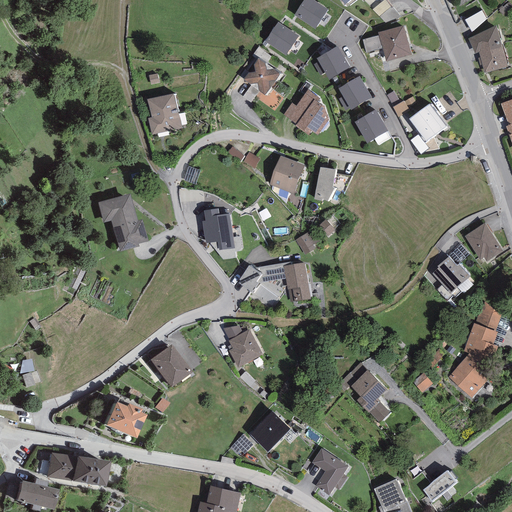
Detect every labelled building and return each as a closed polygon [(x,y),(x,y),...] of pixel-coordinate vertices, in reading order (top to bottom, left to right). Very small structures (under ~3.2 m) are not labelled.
[(312,0),(304,0),(294,16),(315,30),(328,10),(312,0)] [(482,11),(465,20),(471,32),(487,19),(482,11)] [(278,22),(265,41),(285,55),(298,36),(278,22)] [(468,39),(474,54),(478,52),(480,58),(478,58),(480,66),(482,65),(484,73),(507,67),(496,25),(468,39)] [(365,52),(382,48),(386,62),(411,55),(404,26),(378,32),(379,36),(362,40),(365,52)] [(338,46),(316,58),(318,61),(314,64),(320,75),(324,73),(329,81),(350,69),(338,46)] [(280,74),(258,59),(242,80),(250,86),(258,92),(264,96),(280,74)] [(359,76),(338,88),(343,96),(339,99),(345,110),(349,108),(350,110),(372,98),(359,76)] [(251,103),(258,92),(250,86),(242,97),(251,103)] [(292,103),(284,115),(296,124),(295,126),(308,135),(311,131),(318,135),(328,119),(324,107),(317,103),(320,98),(308,90),(296,107),(292,103)] [(151,117),(148,118),(152,135),(182,128),(174,93),(147,99),(151,117)] [(506,127),(511,144),(511,99),(500,104),(508,126),(506,127)] [(437,102),(413,118),(429,142),(453,126),(437,102)] [(376,110),(354,122),(367,143),(387,131),(376,110)] [(243,163),(252,151),(240,142),(230,153),(243,163)] [(246,163),(258,169),(263,159),(251,153),(246,163)] [(280,156),(269,185),(293,194),(304,165),(280,156)] [(200,171),(189,167),(184,181),(196,185),(200,171)] [(320,167),(314,199),(322,201),(323,199),(327,201),(334,188),(333,188),(335,170),(320,167)] [(98,203),(103,223),(111,221),(120,252),(139,246),(138,244),(148,241),(142,220),(137,221),(130,194),(98,203)] [(205,221),(202,221),(205,243),(217,242),(219,250),(235,248),(229,214),(219,215),(218,208),(204,211),(205,221)] [(337,230),(328,219),(320,227),(329,237),(337,230)] [(485,223),(464,236),(480,260),(483,258),(486,262),(503,251),(485,223)] [(315,229),(297,240),(306,255),(317,248),(315,245),(322,241),(315,229)] [(464,245),(453,255),(461,265),(473,254),(464,245)] [(448,257),(437,267),(439,268),(432,274),(450,294),(470,277),(458,264),(456,266),(448,257)] [(252,268),(248,265),(239,280),(240,281),(239,283),(252,293),(253,294),(260,284),(261,283),(285,279),(283,266),(291,265),(290,262),(252,268)] [(283,266),(285,279),(287,290),(288,290),(290,302),(310,299),(305,263),(291,265),(283,266)] [(84,272),(70,266),(66,273),(71,276),(67,286),(75,290),(84,272)] [(483,301),(475,324),(495,331),(503,308),(483,301)] [(475,324),(473,323),(463,351),(469,354),(449,377),(472,398),(499,365),(491,362),(497,347),(492,345),(497,332),(495,331),(475,324)] [(223,328),(229,340),(243,333),(239,326),(223,328)] [(229,340),(228,341),(231,345),(228,347),(229,350),(229,351),(238,368),(263,355),(249,329),(243,333),(229,340)] [(192,372),(171,344),(150,360),(171,388),(192,372)] [(23,372),(33,372),(33,360),(22,361),(23,372)] [(350,386),(367,370),(361,363),(337,385),(343,392),(350,386)] [(367,370),(350,386),(360,396),(356,400),(379,424),(391,412),(378,398),(386,390),(367,370)] [(32,373),(23,377),(28,390),(37,386),(32,373)] [(424,393),(436,385),(430,376),(418,384),(424,393)] [(170,403),(162,398),(155,407),(162,413),(170,403)] [(137,439),(147,415),(141,412),(142,409),(129,403),(127,407),(116,402),(106,425),(137,439)] [(272,412),(249,435),(267,452),(290,429),(272,412)] [(348,466),(321,448),(311,463),(324,471),(315,485),(329,495),(334,487),(339,490),(347,477),(343,474),(348,466)] [(74,481),(78,457),(52,453),(47,478),(74,481)] [(90,484),(94,459),(78,456),(78,457),(74,481),(90,484)] [(111,462),(94,459),(90,484),(106,486),(111,462)] [(447,471),(422,490),(432,502),(457,483),(447,471)] [(396,479),(373,489),(381,506),(378,507),(380,511),(411,511),(407,501),(406,502),(396,479)] [(60,490),(22,481),(17,501),(55,510),(60,490)] [(16,487),(10,485),(7,498),(13,499),(16,487)] [(206,503),(200,502),(197,511),(236,511),(241,493),(210,486),(206,503)]
